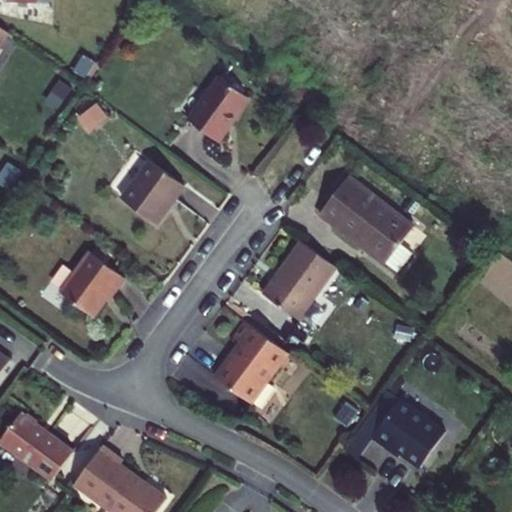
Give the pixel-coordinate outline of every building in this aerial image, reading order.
[(0,49),(9,36),(0,29),(0,49)] [(223,76),(192,121),(224,142),(243,114),(240,112),(252,95),(223,76)] [(156,161),(127,199),(161,224),(189,187),(156,161)] [(323,211),(388,263),(418,225),(353,174),(323,211)] [(302,243),(264,296),(300,322),(338,269),(302,243)] [(129,279),(94,253),(64,294),(97,318),(116,291),(118,293),(129,279)] [(217,377),(255,405),(280,369),(292,353),(248,322),(237,338),(243,343),(217,377)] [(413,328),(403,328),(403,342),(412,342),(413,328)] [(0,382),(15,361),(0,350),(0,382)] [(377,430),(381,433),(403,402),(399,399),(377,430)] [(426,466),(450,433),(404,400),(403,402),(381,433),(378,437),(392,447),(394,444),(407,452),(426,466)] [(58,481),(79,453),(41,425),(44,422),(33,414),(10,445),(58,481)] [(407,452),(394,444),(392,447),(404,456),(407,452)] [(128,461),(108,447),(80,486),(111,509),(115,511),(156,511),(168,496),(126,465),(128,461)]
